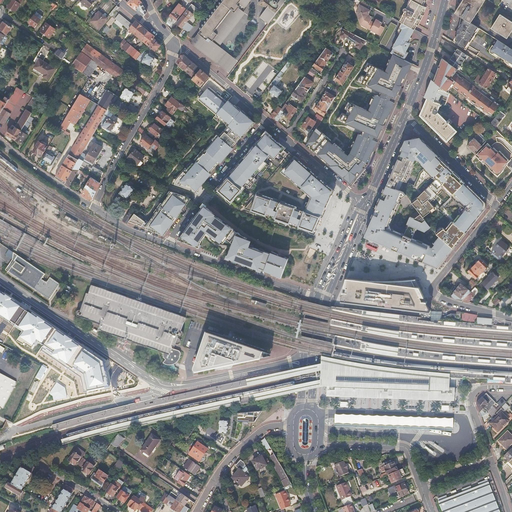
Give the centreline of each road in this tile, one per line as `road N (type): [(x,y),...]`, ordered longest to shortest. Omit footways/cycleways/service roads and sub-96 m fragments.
road 1 (residential): [(163,383),(0,277)]
road 2 (residential): [(175,45),(93,209)]
road 3 (residential): [(167,242),(317,296)]
road 4 (residential): [(265,119),(167,242)]
road 5 (residential): [(302,361),(163,383)]
road 6 (residential): [(317,437),(325,444),(402,446),(422,487)]
road 7 (residential): [(497,205),(405,115)]
road 8 (secondary): [(445,0),(405,115)]
road 9 (residential): [(0,440),(115,403)]
